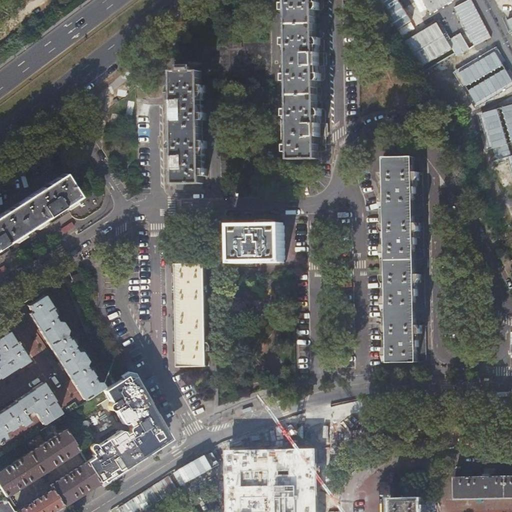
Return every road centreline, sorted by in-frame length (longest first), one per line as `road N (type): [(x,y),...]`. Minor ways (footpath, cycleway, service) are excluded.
road 1 (residential): [(502,361),(446,358),(439,350),(434,158)]
road 2 (residential): [(200,444),(157,366),(158,205)]
road 3 (primary): [(0,136),(173,0)]
road 4 (residential): [(362,392),(358,206),(338,188)]
road 5 (residential): [(309,203),(312,403)]
road 6 (residential): [(0,290),(124,210),(158,205)]
road 7 (residential): [(434,158),(496,267),(504,307)]
road 8 (residential): [(158,205),(309,203)]
road 9 (residential): [(504,387),(362,392)]
road 10 (residential): [(338,188),(350,146),(368,134),(392,129),(434,158)]
road 11 (primary): [(106,0),(0,80)]
road 12 (residential): [(200,444),(94,511)]
